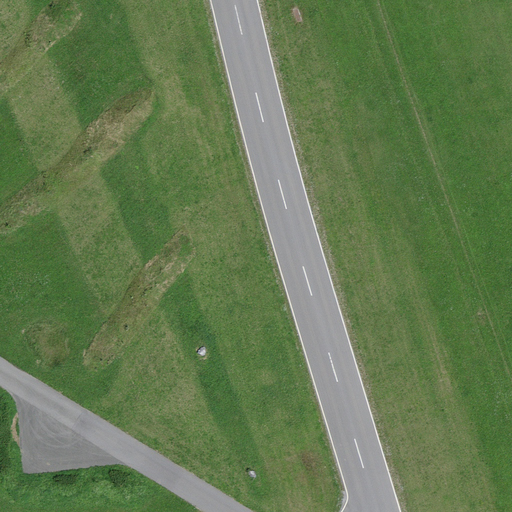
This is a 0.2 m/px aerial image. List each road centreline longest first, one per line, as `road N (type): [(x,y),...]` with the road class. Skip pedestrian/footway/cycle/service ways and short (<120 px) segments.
road 1 (motorway): [(335,0),(511,508)]
road 2 (unclassified): [(233,0),(373,511)]
road 3 (motorway): [(511,317),(400,0)]
